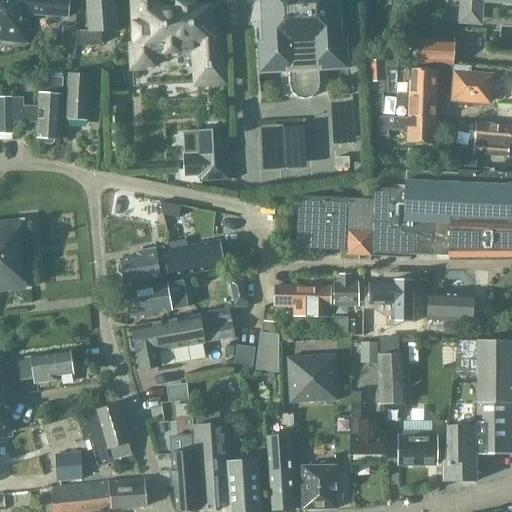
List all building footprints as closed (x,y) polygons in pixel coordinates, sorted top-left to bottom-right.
[(0,0),(0,39),(27,43),(31,13),(68,17),(70,0),(0,0)] [(100,31),(118,30),(115,0),(85,0),(88,29),(76,30),(77,45),(101,44),(100,31)] [(179,5),(179,11),(160,11),(158,0),(133,0),(135,44),(130,44),(133,87),(222,83),(220,36),(209,36),(207,9),(194,10),(194,4),(179,5)] [(318,71),(347,69),(346,39),(341,39),(339,0),(260,0),(263,43),(258,43),(259,74),(288,72),(288,86),(290,93),(297,98),(305,100),(312,98),(318,91),(319,84),(318,71)] [(511,0),(461,0),(459,25),(480,27),(482,2),(511,4),(511,0)] [(452,65),(454,40),(418,38),(416,62),(452,65)] [(369,83),(369,92),(370,92),(382,93),(387,93),(387,77),(383,77),(384,61),(368,60),(367,83),(369,83)] [(410,83),(409,93),(409,94),(437,96),(438,72),(410,70),(410,74),(404,73),(403,83),(410,83)] [(450,102),(490,105),(493,74),(452,70),(450,102)] [(89,120),(91,74),(68,73),(66,119),(89,120)] [(37,121),(36,137),(43,137),(43,141),(44,143),(51,143),(53,141),(53,138),(59,138),(62,94),(61,94),(62,78),(47,77),(46,93),(39,92),(38,108),(22,107),(21,99),(0,99),(0,132),(12,133),(11,121),(37,121)] [(382,93),(370,92),(369,113),(382,113),(382,93)] [(436,120),(437,96),(409,94),(409,93),(396,93),(395,107),(408,108),(408,118),(436,120)] [(435,144),(436,120),(408,118),(377,117),(376,137),(387,137),(387,131),(407,132),(407,143),(435,144)] [(509,158),(511,126),(475,123),(472,154),(476,155),(509,158)] [(201,180),(227,179),(225,130),(199,131),(200,155),(184,156),(185,179),(201,178),(201,180)] [(476,167),(476,155),(472,154),(453,153),(452,171),(456,171),(456,177),(406,174),(405,192),(402,254),(438,256),(438,248),(447,248),(447,259),(511,258),(511,173),(478,172),(478,167),(476,167)] [(336,169),(349,169),(348,158),(335,158),(336,169)] [(402,254),(405,192),(374,191),(373,202),(299,198),(297,249),(346,252),(346,256),(358,257),(359,252),(402,254)] [(153,231),(163,229),(160,210),(150,212),(153,231)] [(0,290),(30,287),(23,220),(0,222),(0,290)] [(219,240),(168,249),(173,275),(224,266),(219,240)] [(119,266),(120,273),(123,275),(124,282),(169,274),(169,276),(173,275),(168,249),(168,244),(140,249),(141,255),(120,259),(121,263),(119,266)] [(350,282),(350,274),(337,274),(337,282),(332,282),(333,308),(359,308),(358,282),(350,282)] [(409,274),(397,274),(397,280),(391,280),(391,281),(392,282),(392,283),(381,282),(369,282),(369,281),(368,281),(368,288),(367,305),(391,305),(391,322),(414,322),(414,292),(414,281),(415,281),(415,280),(409,280),(409,274)] [(166,283),(125,290),(130,317),(171,309),(186,307),(182,280),(166,283)] [(329,316),(330,286),(275,285),(275,306),(294,306),(294,315),(329,316)] [(473,322),(474,295),(428,292),(427,319),(473,322)] [(130,338),(132,348),(135,347),(136,353),(137,353),(140,368),(160,365),(157,350),(234,336),(229,308),(199,313),(199,315),(132,327),(134,337),(130,338)] [(362,320),(346,320),(346,335),(361,336),(362,320)] [(281,323),(264,322),(263,334),(280,335),(281,323)] [(459,324),(443,323),(442,335),(458,336),(459,324)] [(511,410),(511,339),(458,341),(443,457),(443,481),(475,481),(474,454),(511,453),(511,410)] [(377,342),(360,342),(359,364),(377,364),(377,342)] [(248,349),(235,347),(233,368),(246,370),(248,349)] [(51,377),(73,374),(70,353),(17,359),(20,380),(34,378),(35,384),(52,382),(51,377)] [(381,405),(406,404),(404,353),(379,355),(381,405)] [(290,402),(337,400),(335,355),(288,357),(290,402)] [(188,400),(186,384),(165,386),(168,403),(188,400)] [(349,420),(351,420),(351,453),(384,454),(384,435),(376,435),(377,420),(360,420),(360,392),(349,392),(349,420)] [(187,417),(186,403),(174,404),(175,418),(187,417)] [(118,405),(96,412),(76,418),(76,416),(42,426),(49,449),(82,439),(83,442),(88,441),(91,452),(107,447),(108,449),(112,461),(131,455),(127,443),(129,442),(118,405)] [(217,476),(230,475),(229,462),(226,424),(220,424),(219,412),(193,414),(200,511),(219,510),(217,476)] [(289,435),(280,436),(267,437),(271,511),(294,510),(289,435)] [(436,435),(399,435),(398,465),(436,465),(436,435)] [(172,472),(169,472),(170,488),(174,488),(175,511),(197,510),(191,436),(181,437),(170,438),(171,454),(172,472)] [(57,481),(82,480),(80,453),(55,455),(57,481)] [(257,511),(254,460),(229,462),(230,475),(232,511),(257,511)] [(302,510),(336,509),(336,466),(325,467),(325,462),(319,462),(319,466),(301,466),(302,510)] [(53,511),(89,511),(146,506),(143,479),(109,482),(51,488),(53,511)]
